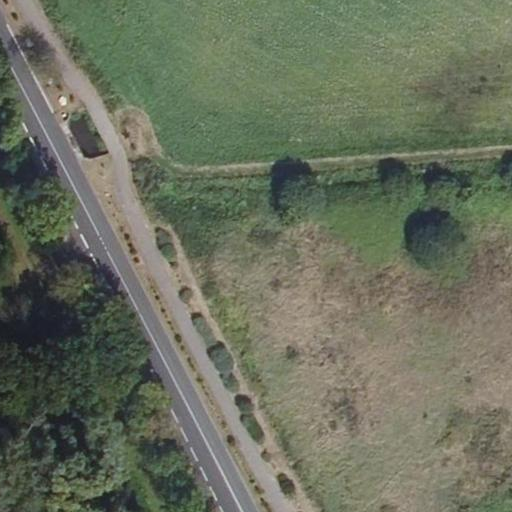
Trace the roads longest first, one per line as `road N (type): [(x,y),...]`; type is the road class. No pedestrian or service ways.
road 1 (primary): [(0,45),(238,511)]
road 2 (unknown): [(0,211),(151,511)]
